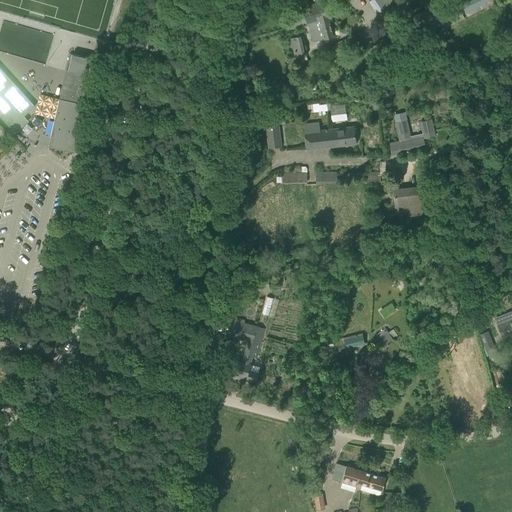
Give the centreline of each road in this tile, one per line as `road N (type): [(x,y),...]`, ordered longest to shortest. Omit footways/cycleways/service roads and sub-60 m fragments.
road 1 (track): [(203,0),(228,34),(198,511)]
road 2 (unclassified): [(511,423),(408,440),(66,357)]
road 3 (unclassified): [(66,357),(164,0)]
road 4 (unclassified): [(234,187),(268,165),(440,150),(511,112)]
road 5 (unclassified): [(21,511),(66,357)]
